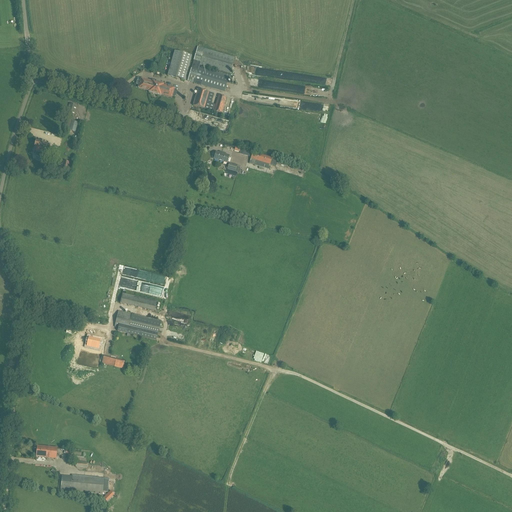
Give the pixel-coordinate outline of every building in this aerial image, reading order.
[(235,58),(204,49),(197,47),(187,82),(194,84),(224,93),(229,76),(205,70),(206,67),(230,74),(235,58)] [(192,56),(174,51),(167,76),(185,81),(192,56)] [(136,85),(139,86),(138,88),(149,92),(149,93),(160,96),(161,95),(172,98),(172,96),(175,97),(177,91),(174,90),(174,89),(163,86),(164,85),(158,83),(158,82),(157,81),(156,83),(152,81),(152,82),(141,79),(140,81),(137,81),(136,85)] [(192,106),(222,115),(227,98),(218,95),(215,105),(211,104),(214,94),(197,89),(192,106)] [(307,108),(308,103),(282,99),(282,104),(307,108)] [(69,104),(61,131),(69,133),(76,106),(69,104)] [(35,156),(40,157),(41,154),(46,155),(48,149),(49,150),(50,144),(47,144),(47,143),(42,142),(42,144),(36,143),(35,147),(37,148),(35,153),(36,153),(35,156)] [(272,158),(252,152),(249,164),(269,170),(272,158)] [(222,153),(221,154),(216,153),(214,159),(227,163),(229,157),(225,155),(225,154),(222,153)] [(68,170),(70,163),(63,161),(61,169),(68,170)] [(237,172),(239,166),(237,166),(237,165),(229,163),(227,170),(235,172),(237,172)] [(244,169),(233,214),(252,219),(255,208),(263,209),(264,206),(257,205),(265,172),(250,168),(249,170),(244,169)] [(219,211),(229,213),(237,176),(228,174),(219,211)] [(279,227),(289,185),(272,181),(261,223),(279,227)] [(176,281),(168,315),(187,321),(196,286),(176,281)] [(120,304),(156,312),(158,302),(123,294),(120,304)] [(161,321),(148,318),(118,311),(115,327),(118,328),(118,331),(144,338),(156,341),(161,321)] [(88,337),(86,346),(98,349),(100,340),(88,337)] [(88,360),(99,361),(100,352),(93,352),(93,350),(92,350),(91,354),(80,353),(79,358),(88,359),(88,360)] [(125,362),(126,359),(109,354),(105,353),(103,358),(101,364),(123,369),(125,362)] [(36,457),(56,459),(57,448),(37,447),(36,457)] [(74,459),(86,460),(86,450),(81,450),(81,449),(74,449),(74,459)] [(62,477),(60,491),(103,495),(104,478),(72,475),(72,478),(62,477)] [(109,504),(115,498),(113,496),(114,495),(110,491),(103,498),(107,502),(109,504)]
